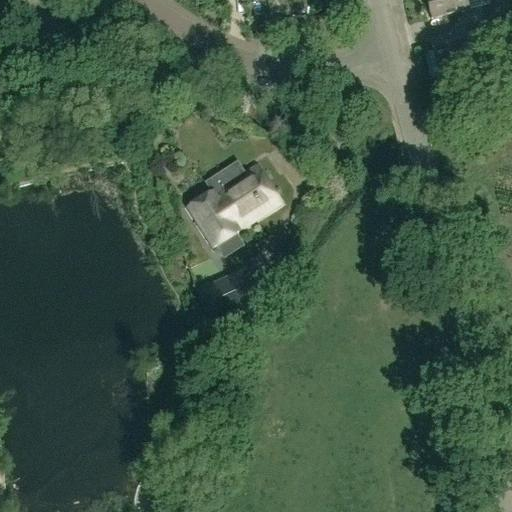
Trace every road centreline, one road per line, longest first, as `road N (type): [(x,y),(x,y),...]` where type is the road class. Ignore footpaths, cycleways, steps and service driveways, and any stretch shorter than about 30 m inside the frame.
road 1 (residential): [(505,511),(412,138)]
road 2 (residential): [(392,57),(321,71),(255,65),(137,0)]
road 3 (residential): [(511,70),(412,138)]
